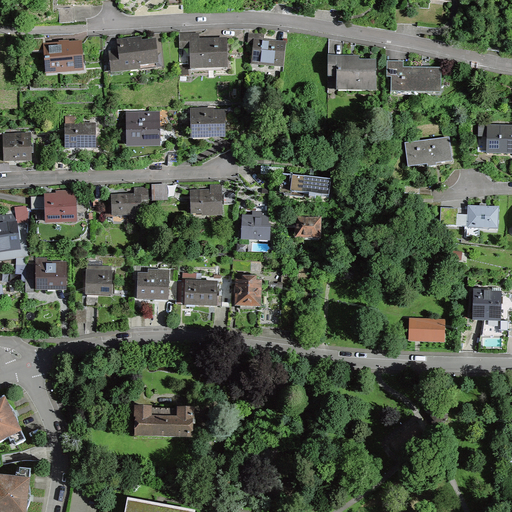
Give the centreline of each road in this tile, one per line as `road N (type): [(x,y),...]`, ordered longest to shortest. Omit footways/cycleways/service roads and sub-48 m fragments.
road 1 (residential): [(511,366),(142,338),(58,352),(26,369)]
road 2 (residential): [(112,25),(272,16),(511,65)]
road 3 (residential): [(0,180),(228,170)]
road 4 (residential): [(26,369),(57,445),(53,511)]
